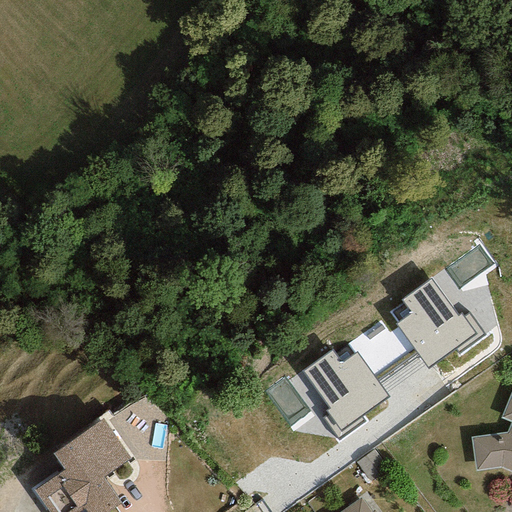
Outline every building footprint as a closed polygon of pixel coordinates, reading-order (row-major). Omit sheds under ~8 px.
[(389,309),(430,367),(477,334),(436,276),(389,309)] [(358,348),(342,359),(334,348),(295,375),(336,434),(391,396),(358,348)] [(104,421),(53,455),(91,511),(111,511),(148,487),(104,421)] [(511,424),(510,429),(473,434),(479,474),(511,469),(511,424)] [(379,511),(367,495),(342,511),(379,511)]
